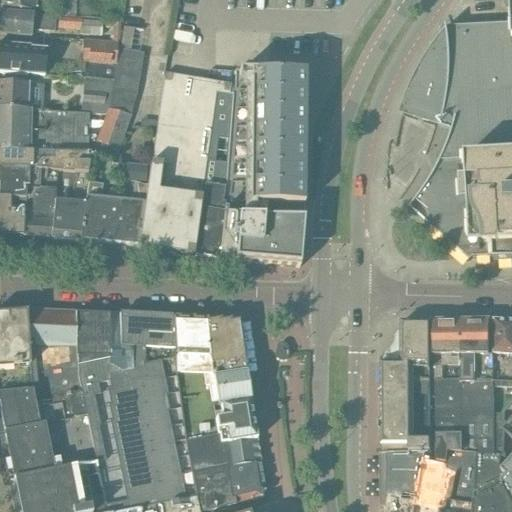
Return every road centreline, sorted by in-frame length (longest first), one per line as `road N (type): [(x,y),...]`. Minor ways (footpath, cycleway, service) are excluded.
road 1 (tertiary): [(413,0),(363,74),(344,121),(327,185),(317,298)]
road 2 (residential): [(0,290),(317,298)]
road 3 (tertiary): [(354,296),(362,149),(388,77),(439,0)]
road 4 (tertiary): [(356,511),(354,296)]
road 5 (tertiary): [(317,298),(332,511)]
road 6 (unclassified): [(511,299),(354,296)]
